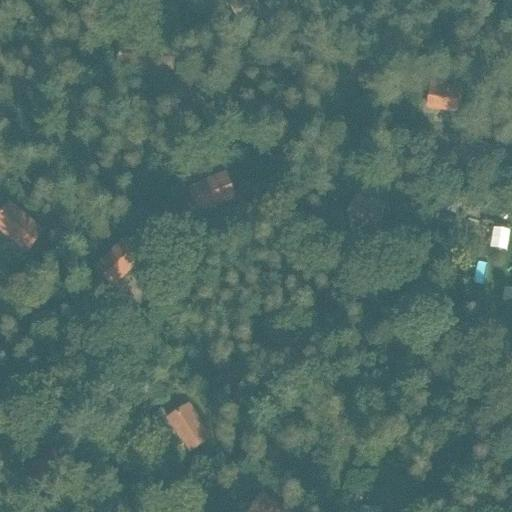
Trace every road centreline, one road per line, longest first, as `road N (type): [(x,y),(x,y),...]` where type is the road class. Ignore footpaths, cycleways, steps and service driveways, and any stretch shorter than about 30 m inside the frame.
road 1 (residential): [(511,429),(476,364),(417,292),(354,250),(293,234),(238,231),(194,245),(82,363)]
road 2 (residential): [(511,152),(96,91)]
road 3 (residential): [(82,363),(190,511)]
